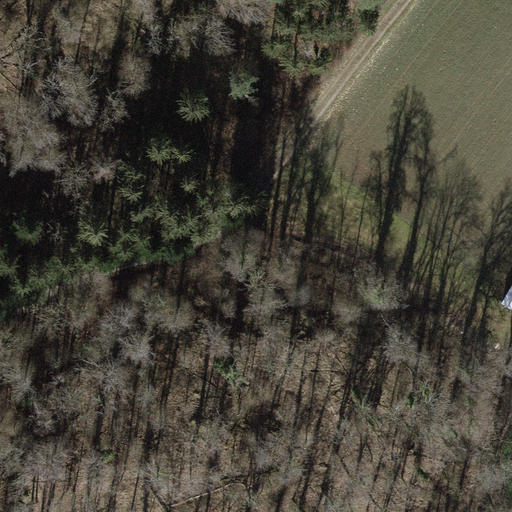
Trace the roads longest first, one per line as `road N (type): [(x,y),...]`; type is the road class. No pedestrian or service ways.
road 1 (track): [(0,315),(87,273),(206,243),(401,0)]
road 2 (track): [(206,243),(305,249),(405,292),(460,339),(488,412),(476,461),(430,511)]
